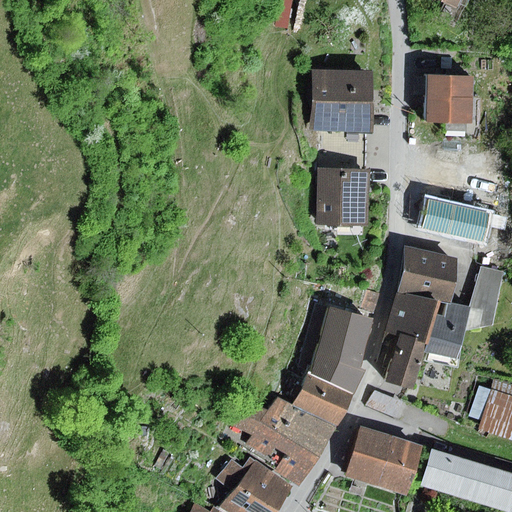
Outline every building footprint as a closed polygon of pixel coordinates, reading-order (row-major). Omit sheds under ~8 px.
[(280,0),(275,28),(287,30),(293,0),(280,0)] [(435,0),(461,11),(465,0),(435,0)] [(379,72),(316,71),(315,131),(322,131),(365,132),(377,133),(379,72)] [(481,76),(433,76),(433,124),(480,124),(481,76)] [(365,170),(365,132),(322,131),(322,170),(365,170)] [(322,170),(317,170),(316,225),(373,226),(374,171),(365,170),(322,170)] [(489,213),(427,200),(421,230),(483,243),(489,213)] [(460,261),(408,248),(398,290),(443,301),(449,303),(460,261)] [(504,274),(482,268),(472,308),(466,332),(494,326),(504,274)] [(443,301),(398,290),(387,334),(399,337),(387,384),(421,392),(430,354),(443,301)] [(449,303),(443,301),(430,354),(458,361),(466,332),(472,308),(449,303)] [(329,306),(312,372),(355,393),(366,369),(360,368),(372,319),(329,306)] [(355,393),(312,372),(296,407),(340,429),(358,394),(355,393)] [(403,403),(375,390),(367,406),(396,419),(403,403)] [(511,397),(495,393),(483,432),(511,440),(511,397)] [(269,412),(243,400),(230,425),(255,437),(247,448),(279,468),(276,472),(303,487),(323,456),(340,429),(296,407),(278,399),(269,412)] [(427,449),(362,428),(347,476),(411,497),(427,449)] [(511,511),(511,474),(436,451),(425,486),(508,511),(511,511)] [(244,469),(232,460),(218,478),(235,490),(220,509),(224,511),(280,511),(297,490),(252,459),(244,469)]
